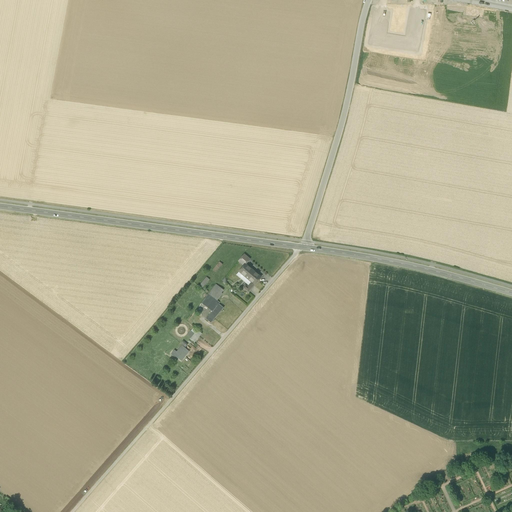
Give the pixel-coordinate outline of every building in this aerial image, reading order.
[(418,52),(425,12),(416,10),(416,13),(410,12),(405,36),(385,33),(389,13),(381,12),(374,11),(368,43),(418,52)] [(474,64),(490,66),(497,18),(481,16),(481,18),(461,16),(461,12),(446,10),(439,58),(454,60),(459,29),(479,32),(474,64)] [(238,262),(244,266),(245,264),(246,265),(250,259),(244,255),(238,262)] [(212,271),(215,274),(222,266),(219,264),(212,271)] [(239,272),(251,282),(255,285),(261,277),(246,265),(245,264),(244,266),(239,272)] [(236,275),(248,285),(251,282),(239,272),(236,275)] [(199,288),(202,290),(209,281),(206,279),(199,288)] [(212,297),(217,290),(219,288),(216,285),(208,295),(212,297)] [(221,293),(217,290),(212,297),(216,300),(221,293)] [(202,303),(212,312),(219,304),(220,303),(216,300),(212,297),(208,295),(202,303)] [(224,308),(219,304),(212,312),(206,319),(211,323),(224,308)] [(190,339),(194,343),(202,334),(197,330),(196,331),(194,334),(191,338),(190,339)] [(175,356),(181,362),(189,352),(182,346),(177,352),(178,353),(183,347),(188,351),(180,360),(175,356)] [(175,356),(180,360),(188,351),(183,347),(178,353),(175,356)]
